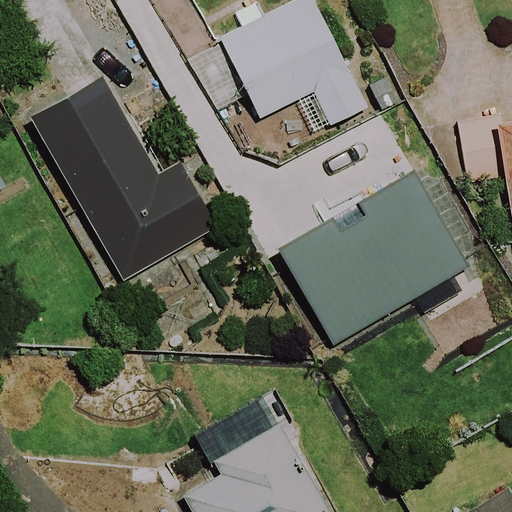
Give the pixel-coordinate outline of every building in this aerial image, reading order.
[(330,126),(369,106),(315,0),(290,0),(219,36),(260,117),(312,91),(330,126)] [(156,171),(101,74),(29,115),(123,280),(218,226),(180,158),(156,171)] [(511,117),(496,120),(511,215),(511,117)] [(469,263),(413,168),(277,245),(333,343),(414,296),(424,313),(464,290),(454,272),(469,263)] [(329,511),(277,421),(212,458),(220,473),(182,495),(191,511),(329,511)] [(511,511),(511,491),(509,486),(463,511),(511,511)]
